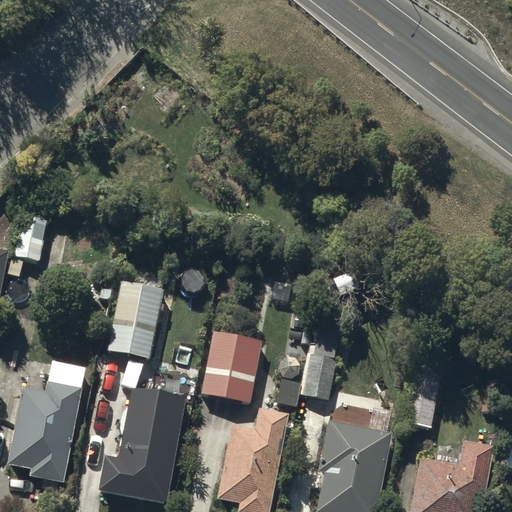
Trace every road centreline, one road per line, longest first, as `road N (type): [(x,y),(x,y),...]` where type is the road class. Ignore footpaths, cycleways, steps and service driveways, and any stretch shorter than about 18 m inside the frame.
road 1 (trunk): [(511,123),(349,0)]
road 2 (residential): [(119,0),(0,122)]
